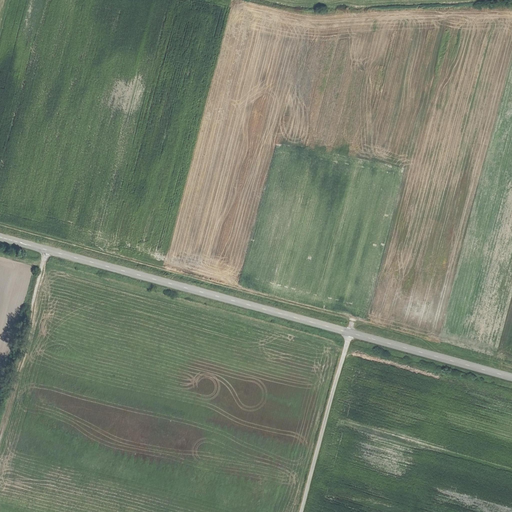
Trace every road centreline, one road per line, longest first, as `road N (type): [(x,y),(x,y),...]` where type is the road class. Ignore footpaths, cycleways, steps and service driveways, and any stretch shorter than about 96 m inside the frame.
road 1 (tertiary): [(511,377),(0,236)]
road 2 (track): [(303,511),(350,332)]
road 3 (track): [(47,249),(0,424)]
